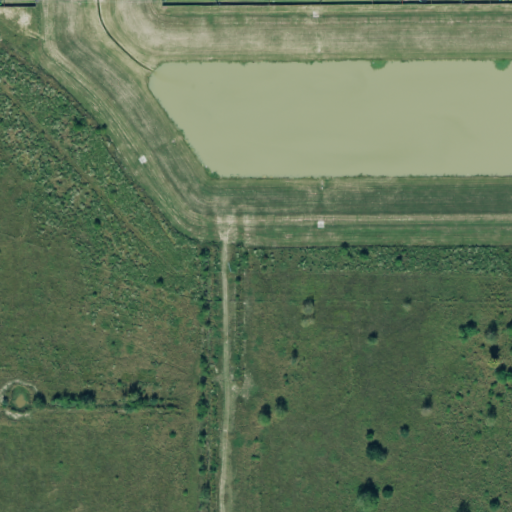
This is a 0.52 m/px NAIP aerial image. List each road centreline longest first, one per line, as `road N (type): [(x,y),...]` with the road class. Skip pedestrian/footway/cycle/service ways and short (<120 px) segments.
road 1 (residential): [(355,511),(335,429),(287,357),(219,323),(144,309)]
road 2 (residential): [(511,319),(354,320),(287,357)]
